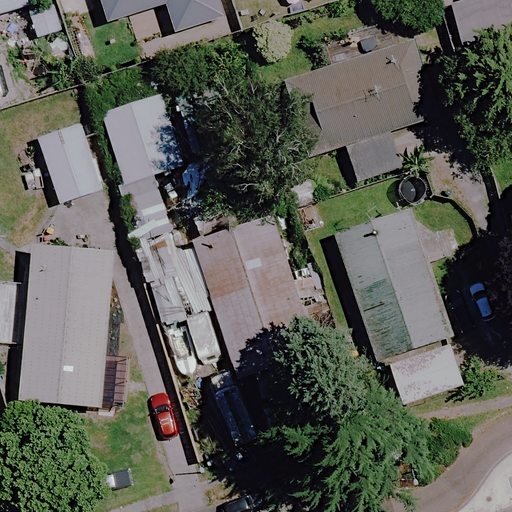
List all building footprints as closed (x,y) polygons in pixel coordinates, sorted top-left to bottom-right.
[(0,0),(0,19),(26,12),(22,0),(0,0)] [(133,53),(115,0),(53,0),(56,7),(28,17),(37,43),(63,34),(76,73),(133,53)] [(511,56),(511,22),(506,0),(490,0),(452,10),(466,68),(511,56)] [(437,124),(415,41),(286,75),(309,162),(346,152),(355,186),(401,174),(391,136),(437,124)] [(183,169),(160,100),(102,119),(125,189),(183,169)] [(106,192),(81,128),(33,146),(58,211),(106,192)] [(470,384),(406,217),(332,246),(377,364),(388,360),(407,408),(470,384)] [(111,257),(35,253),(34,282),(0,280),(0,346),(22,348),(19,406),(103,411),(111,257)] [(251,299),(209,313),(234,386),(276,372),(251,299)] [(294,378),(233,399),(257,468),(317,447),(294,378)] [(232,460),(223,430),(191,440),(200,469),(232,460)]
